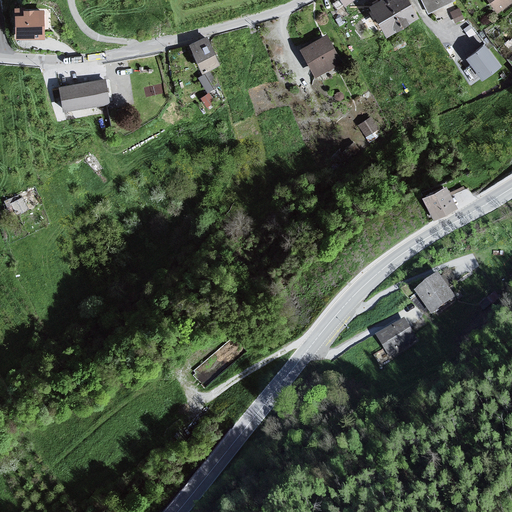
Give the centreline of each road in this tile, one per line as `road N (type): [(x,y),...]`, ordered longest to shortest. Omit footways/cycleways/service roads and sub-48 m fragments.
road 1 (secondary): [(177,511),(355,293),(407,250),(511,187)]
road 2 (residential): [(302,0),(135,50),(70,60),(0,58)]
road 3 (track): [(201,398),(295,345),(308,348)]
